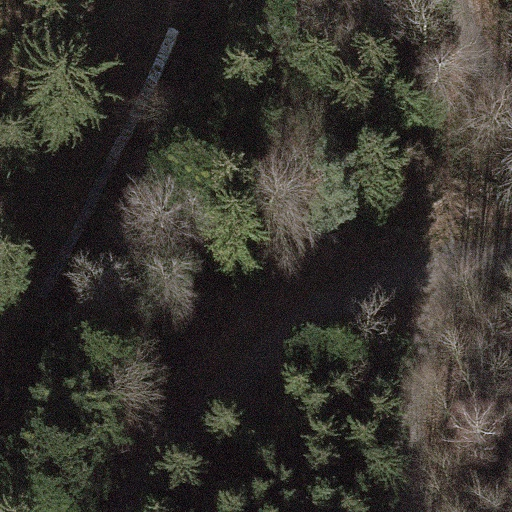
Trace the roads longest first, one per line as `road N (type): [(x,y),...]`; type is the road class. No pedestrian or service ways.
road 1 (track): [(394,284),(261,356),(106,511)]
road 2 (track): [(408,511),(394,284)]
road 3 (track): [(511,262),(394,284)]
